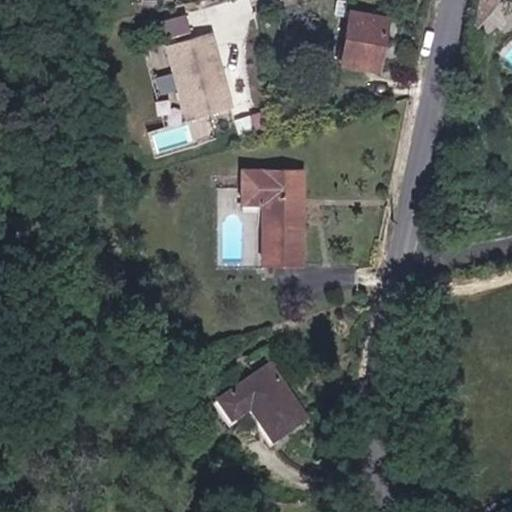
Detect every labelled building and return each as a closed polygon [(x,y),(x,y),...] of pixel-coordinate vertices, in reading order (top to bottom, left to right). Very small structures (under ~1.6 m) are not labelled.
[(185,11),(157,19),(162,38),(190,30),(185,11)] [(353,14),(340,65),(374,74),(388,21),(353,14)] [(213,32),(164,45),(184,118),(232,105),(213,32)] [(302,173),(241,173),(241,204),(260,205),(259,263),(298,263),(302,173)] [(269,443),(299,422),(265,368),(218,401),(229,419),(246,408),(269,443)]
